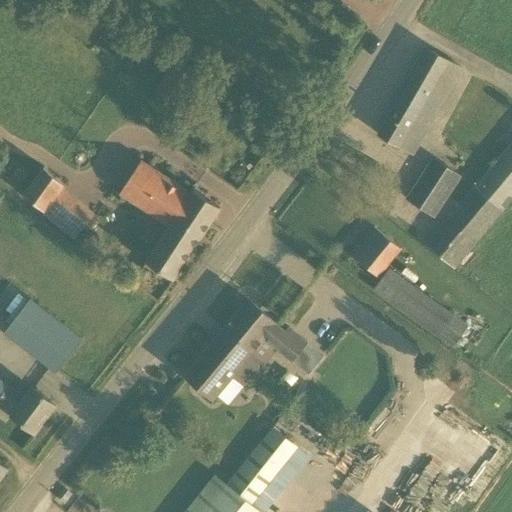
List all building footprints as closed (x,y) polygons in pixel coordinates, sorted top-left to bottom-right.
[(431,123),(463,69),(427,48),(394,105),(397,106),(380,135),(411,154),(429,122),(431,123)] [(178,56),(156,89),(180,106),(203,72),(178,56)] [(455,270),(511,202),(511,140),(425,244),(455,270)] [(430,214),(456,173),(434,158),(407,199),(430,214)] [(172,225),(147,263),(173,280),(220,208),(192,189),(191,190),(145,160),(123,193),(172,225)] [(62,187),(45,173),(27,195),(43,208),(60,189),(62,187)] [(374,226),(351,255),(378,277),(402,249),(374,226)] [(374,289),(453,346),(469,324),(390,267),(374,289)] [(287,331),(248,299),(225,328),(252,351),(264,336),(290,358),(305,339),(291,327),(287,331)] [(82,340),(30,302),(6,333),(57,372),(82,340)] [(262,360),(252,351),(225,328),(185,376),(212,398),(232,375),(246,386),(251,381),(247,378),(262,360)] [(30,387),(23,397),(0,380),(0,409),(35,434),(56,406),(30,387)] [(261,511),(253,505),(299,448),(282,434),(210,511),(261,511)] [(0,480),(9,468),(0,462),(0,480)]
